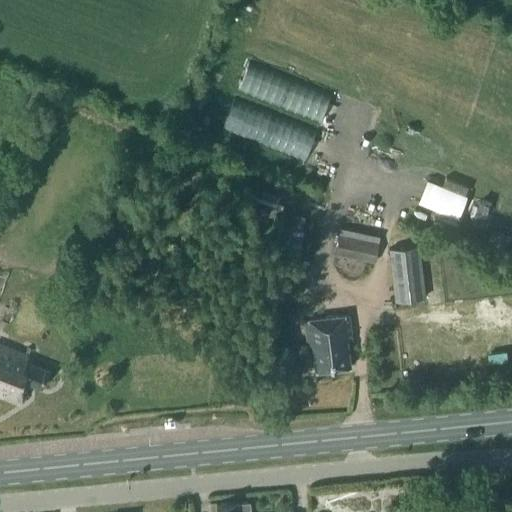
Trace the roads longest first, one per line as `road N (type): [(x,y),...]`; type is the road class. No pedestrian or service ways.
road 1 (unclassified): [(0,510),(511,457)]
road 2 (primary): [(0,469),(511,416)]
